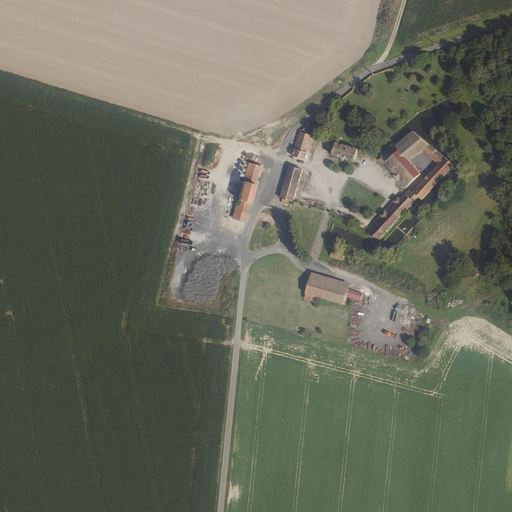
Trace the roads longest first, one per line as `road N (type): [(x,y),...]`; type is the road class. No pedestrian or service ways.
road 1 (track): [(245,258),(279,153),(299,127),(384,66),(403,0)]
road 2 (track): [(279,153),(0,71)]
road 3 (unclassified): [(220,511),(245,258)]
road 4 (track): [(384,66),(511,22)]
